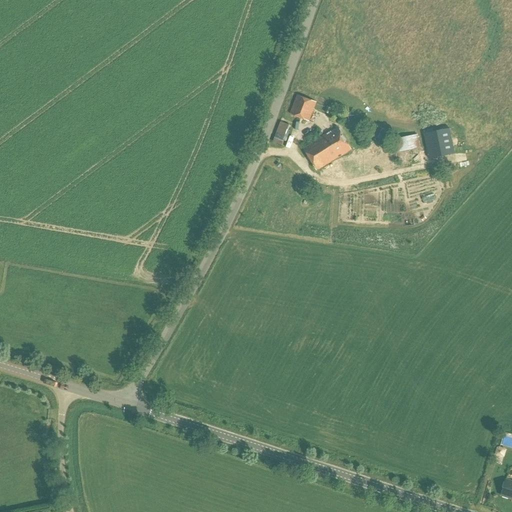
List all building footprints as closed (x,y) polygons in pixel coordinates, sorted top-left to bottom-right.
[(309,121),(316,102),(297,95),(290,114),(309,121)] [(285,141),(290,131),(288,130),(290,125),(280,122),(272,143),(282,146),(284,141),(285,141)] [(317,170),(351,150),(338,128),(304,148),(317,170)] [(423,133),(428,159),(455,154),(449,128),(423,133)] [(396,153),(397,160),(418,156),(415,140),(394,145),(396,153)] [(503,457),(506,449),(498,447),(495,455),(503,457)] [(511,481),(506,480),(502,495),(511,498),(511,481)]
